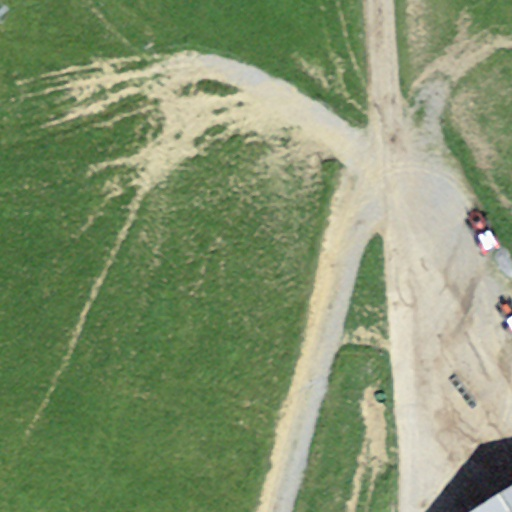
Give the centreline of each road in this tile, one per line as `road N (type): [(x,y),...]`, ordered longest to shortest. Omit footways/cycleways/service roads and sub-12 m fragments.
road 1 (track): [(285,511),(383,147)]
road 2 (track): [(421,511),(419,338),(383,147)]
road 3 (track): [(383,147),(374,0)]
